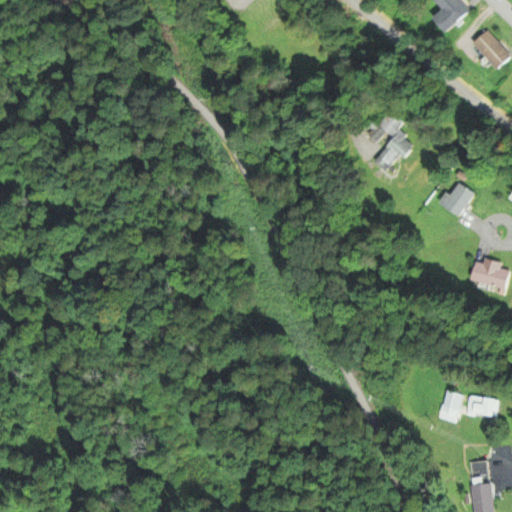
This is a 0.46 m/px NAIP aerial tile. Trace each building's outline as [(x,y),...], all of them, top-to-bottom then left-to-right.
[(450,33),(472,11),(460,0),(435,0),(446,10),(436,19),(450,33)] [(475,44),(500,70),(511,58),(511,55),(489,32),(475,44)] [(404,123),(389,112),(380,126),(395,137),(377,162),(390,171),(400,156),(406,160),(416,145),(397,132),(404,123)] [(443,204),(461,217),(477,195),(459,182),(443,204)] [(505,264),(481,257),(474,281),(508,291),(511,275),(511,271),(503,269),(505,264)] [(439,418),(457,424),(466,396),(448,390),(439,418)] [(503,400),(472,395),(469,414),(500,420),(503,400)] [(496,511),(495,484),(490,484),(488,461),(472,462),(474,511),(496,511)]
